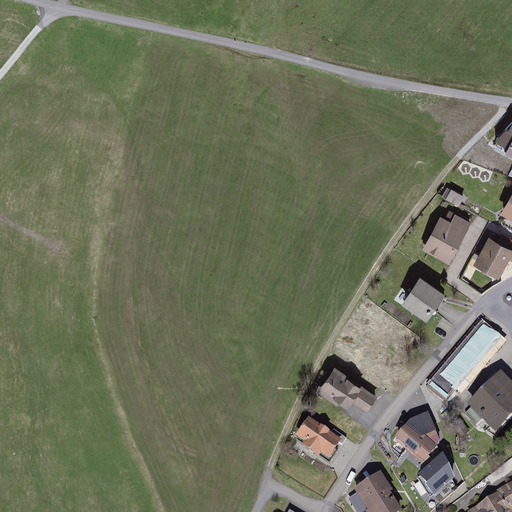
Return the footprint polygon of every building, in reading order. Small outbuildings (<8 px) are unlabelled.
[(511,155),(511,123),(496,140),(499,142),(496,146),(511,155)] [(511,197),(502,214),(511,219),(511,197)] [(446,219),(441,216),(423,250),(451,265),(473,224),(450,212),(446,219)] [(499,241),(490,236),(475,264),(502,278),(511,261),(511,240),(502,235),(499,241)] [(447,294),(421,277),(403,303),(429,321),(447,294)] [(501,339),(481,324),(429,387),(448,403),(501,339)] [(380,399),(337,368),(319,392),(339,407),(341,403),(350,409),(354,403),(369,414),(380,399)] [(511,423),(511,386),(502,377),(470,410),(499,437),(511,423)] [(426,466),(439,450),(441,445),(434,425),(431,426),(427,417),(412,424),(408,428),(396,443),(426,466)] [(330,464),(344,445),(311,421),(297,440),(306,446),(303,449),(320,461),(322,458),(330,464)] [(455,484),(444,458),(417,480),(435,502),(455,484)] [(382,477),(356,493),(368,511),(401,511),(393,498),(395,497),(382,477)] [(499,496),(489,501),(495,511),(511,511),(511,492),(509,487),(497,493),(499,496)] [(495,511),(489,501),(471,511),(495,511)]
